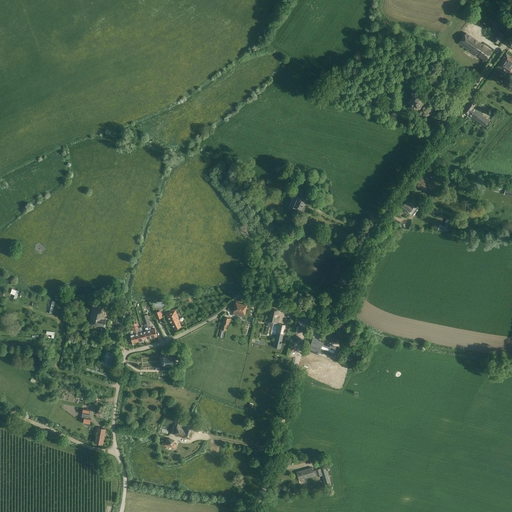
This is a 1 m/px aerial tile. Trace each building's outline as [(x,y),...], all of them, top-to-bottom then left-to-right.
[(493,40),(497,43),(504,35),(499,32),(493,27),(491,30),(494,32),(493,34),(496,36),(493,40)] [(478,55),(485,61),(492,51),(466,33),(458,43),(477,56),(478,55)] [(511,68),(511,56),(506,53),(498,66),(509,73),(511,68)] [(468,114),(485,126),(489,120),(472,108),(475,104),(470,101),(463,111),(468,114)] [(419,176),(414,183),(424,190),(429,183),(419,176)] [(429,183),(435,187),(438,183),(432,178),(429,183)] [(495,186),(493,195),(501,196),(503,187),(495,186)] [(301,210),(303,212),(305,207),(303,206),(305,200),(293,194),(291,198),(292,198),(289,205),(293,207),(301,210)] [(406,201),(402,207),(409,212),(413,207),(406,201)] [(15,295),(14,298),(17,299),(20,291),(13,288),(11,293),(15,295)] [(89,323),(105,326),(106,320),(102,320),(105,303),(93,301),(89,323)] [(233,314),(243,317),(245,315),(247,305),(236,302),(233,311),(233,314)] [(114,305),(111,316),(116,318),(119,306),(114,305)] [(268,321),(277,323),(279,317),(277,317),(278,310),(271,309),(268,321)] [(171,323),(174,330),(181,326),(178,321),(180,320),(175,310),(166,315),(170,324),(171,323)] [(154,313),(156,320),(163,317),(162,315),(161,312),(160,311),(154,313)] [(147,324),(151,338),(157,336),(155,328),(152,329),(151,327),(147,315),(144,315),(147,324)] [(219,337),(223,338),(224,330),(226,330),(228,325),(229,325),(230,318),(223,317),(220,329),(221,329),(219,337)] [(137,323),(134,324),(139,341),(145,340),(142,332),(141,327),(138,328),(137,323)] [(279,323),(277,332),(283,334),(285,325),(279,323)] [(134,324),(132,325),(132,327),(133,330),(129,331),(132,343),(139,341),(134,324)] [(142,332),(145,340),(151,338),(147,324),(144,324),(145,328),(148,328),(148,330),(142,332)] [(309,349),(319,353),(319,351),(332,356),(336,347),(325,343),(325,344),(313,340),(309,349)] [(106,351),(104,363),(114,365),(116,353),(106,351)] [(164,365),(164,366),(173,365),(176,362),(176,358),(173,355),(163,356),(160,357),(161,365),(164,365)] [(83,423),(90,424),(91,419),(88,418),(88,415),(89,410),(83,409),(82,414),(82,419),(84,420),(83,423)] [(175,435),(190,439),(191,438),(194,427),(194,426),(185,424),(185,425),(178,423),(175,435)] [(105,429),(98,428),(95,442),(103,444),(105,429)] [(164,446),(174,449),(176,444),(174,444),(175,440),(168,438),(168,439),(166,438),(164,446)] [(325,483),(329,482),(325,467),(319,469),(315,470),(313,471),(312,467),(296,472),(299,480),(314,475),(317,474),(317,476),(322,475),(325,483)]
